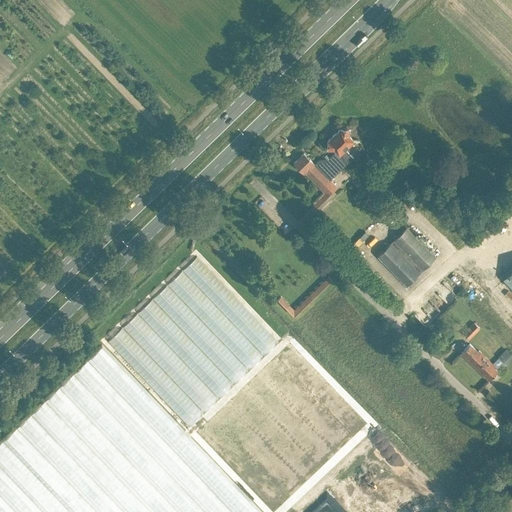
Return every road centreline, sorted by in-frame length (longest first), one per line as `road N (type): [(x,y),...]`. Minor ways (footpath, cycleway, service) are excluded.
road 1 (primary): [(0,380),(392,0)]
road 2 (primary): [(355,0),(0,343)]
road 3 (unclassified): [(511,441),(252,180)]
